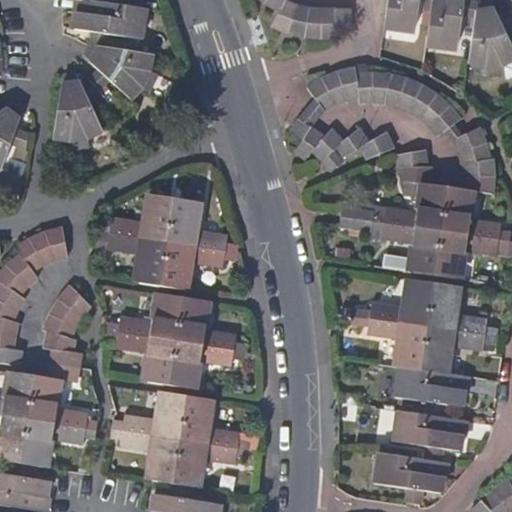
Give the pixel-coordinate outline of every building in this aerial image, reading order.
[(90,47),(105,49),(107,35),(141,39),(143,24),(135,23),(137,8),(80,0),(78,0),(75,0),(74,14),(77,15),(75,29),(92,32),(90,47)] [(272,5),(280,9),(284,0),(265,0),(265,1),(272,5)] [(289,31),(296,5),(286,0),(284,0),(280,9),(272,25),(289,31)] [(388,0),(386,17),(400,19),(399,28),(415,30),(419,0),(388,0)] [(475,16),(477,0),(473,0),(432,0),(428,35),(441,37),(441,45),(457,47),(462,14),(475,16)] [(511,26),(511,12),(511,10),(499,16),(491,0),(477,0),(475,16),(468,62),(485,65),(486,74),(504,72),(503,61),(511,57),(511,44),(505,30),(511,26)] [(308,7),(296,5),(289,31),(306,35),(308,7)] [(322,7),(308,7),(306,35),(322,36),(322,7)] [(335,8),(322,7),(322,36),(335,36),(335,24),(335,8)] [(351,8),(335,8),(335,24),(351,23),(351,8)] [(94,87),(98,93),(110,81),(130,99),(140,88),(149,92),(157,75),(148,72),(151,55),(105,49),(90,47),(84,57),(99,71),(89,80),(94,87)] [(347,100),(360,98),(356,75),(355,70),(339,74),(347,100)] [(339,74),(322,80),(335,106),(347,100),(339,74)] [(373,74),(356,75),(360,98),(361,104),(374,103),(373,74)] [(391,76),(373,74),(374,103),(386,104),(391,76)] [(104,100),(98,93),(94,87),(84,93),(77,78),(74,75),(64,77),(54,138),(70,141),(71,149),(90,147),(89,138),(102,131),(90,106),(104,100)] [(399,107),(407,81),(391,76),(386,104),(399,107)] [(335,106),(322,80),(309,88),(325,112),(335,106)] [(423,87),(407,81),(399,107),(410,112),(423,87)] [(421,119),(437,96),(423,87),(410,112),(421,119)] [(430,127),(450,107),(437,96),(421,119),(430,127)] [(0,111),(0,170),(10,144),(25,150),(27,135),(15,130),(22,112),(20,112),(10,104),(0,111)] [(461,119),(450,107),(430,127),(439,136),(461,119)] [(291,131),(303,141),(311,129),(299,120),(291,131)] [(305,159),(313,151),(324,138),(311,129),(303,141),(295,151),(305,159)] [(454,141),(458,153),(487,144),(480,129),(454,141)] [(338,147),(344,142),(332,130),(324,138),(313,151),(322,161),(333,151),(338,147)] [(345,157),(361,148),(370,143),(360,130),(344,142),(338,147),(345,157)] [(387,135),(370,143),(361,148),(368,160),(395,149),(387,135)] [(490,160),(487,144),(458,153),(462,165),(465,164),(490,160)] [(333,151),(322,161),(331,171),(342,162),(333,151)] [(401,168),(427,168),(425,151),(397,155),(398,168),(401,168)] [(493,160),(490,160),(465,164),(466,178),(495,178),(493,160)] [(402,182),(426,185),(430,186),(431,169),(427,168),(401,168),(402,182)] [(495,178),(466,178),(464,191),(469,191),(494,194),(495,178)] [(441,233),(447,188),(430,186),(426,185),(425,199),(420,198),(418,214),(386,210),(385,216),(373,214),(372,222),(441,233)] [(441,233),(508,243),(509,235),(500,233),(501,226),(470,221),(472,205),(467,204),(469,191),(464,191),(447,188),(441,233)] [(168,243),(174,199),(154,196),(152,209),(146,208),(144,223),(113,218),(111,226),(101,224),(99,233),(168,243)] [(168,243),(236,254),(237,246),(227,245),(227,237),(196,231),(198,217),(194,216),(196,203),(174,199),(168,243)] [(372,222),(373,214),(373,212),(309,204),(315,225),(321,224),(339,227),(371,232),(371,231),(372,222)] [(441,233),(372,222),(371,231),(382,232),(381,240),(413,245),(411,259),(416,260),(414,273),(435,276),(441,233)] [(45,234),(54,259),(65,257),(62,230),(45,234)] [(139,283),(161,286),(168,243),(99,233),(98,241),(109,242),(108,248),(138,254),(136,269),(141,270),(139,283)] [(508,243),(441,233),(435,276),(457,279),(459,266),(464,267),(466,252),(497,256),(498,249),(507,250),(508,243)] [(43,265),(54,259),(45,234),(30,240),(43,265)] [(43,265),(30,240),(15,249),(19,255),(32,272),(43,265)] [(236,254),(168,243),(161,286),(182,290),(184,278),(189,278),(192,262),(223,267),(224,261),(234,263),(236,254)] [(36,278),(32,272),(19,255),(6,266),(26,287),(36,278)] [(18,296),(26,287),(6,266),(0,273),(0,283),(1,284),(18,296)] [(428,328),(434,284),(413,281),(410,294),(405,294),(403,308),(372,304),(370,311),(360,310),(359,318),(428,328)] [(1,284),(0,284),(0,301),(17,310),(23,300),(18,296),(1,284)] [(454,287),(434,284),(428,328),(496,338),(497,331),(486,329),(487,321),(456,316),(458,301),(452,301),(454,287)] [(59,299),(83,316),(90,307),(70,286),(59,299)] [(109,332),(177,343),(184,299),(163,296),(161,309),(156,309),(154,323),(121,318),(120,326),(111,324),(109,332)] [(83,316),(59,299),(49,314),(76,327),(83,316)] [(177,343),(245,353),(246,347),(237,345),(238,337),(206,332),(208,317),(204,316),(206,302),(184,299),(177,343)] [(17,310),(0,301),(0,318),(12,322),(17,310)] [(44,330),(47,332),(70,339),(76,327),(49,314),(44,330)] [(17,324),(12,322),(0,318),(0,333),(14,336),(17,324)] [(421,371),(428,328),(359,318),(357,326),(368,327),(367,334),(398,339),(396,355),(402,355),(400,368),(408,369),(421,371)] [(496,338),(428,328),(421,371),(441,374),(443,362),(449,363),(452,347),(483,352),(484,345),(495,346),(496,338)] [(43,348),(52,350),(72,353),(74,341),(70,339),(47,332),(43,348)] [(170,386),(177,343),(109,332),(108,341),(117,342),(117,348),(149,353),(146,370),(151,370),(149,383),(170,386)] [(0,348),(13,350),(14,336),(0,333),(0,348)] [(177,343),(170,386),(192,390),(194,377),(198,378),(201,362),(233,367),(234,361),(244,362),(245,353),(177,343)] [(13,350),(0,348),(0,363),(19,366),(20,351),(13,350)] [(52,350),(50,364),(78,368),(80,355),(72,353),(52,350)] [(78,368),(50,364),(48,378),(56,379),(76,383),(78,368)] [(441,374),(421,371),(408,369),(406,383),(398,382),(396,397),(428,402),(427,416),(440,418),(443,404),(461,406),(463,393),(465,393),(468,378),(441,374)] [(0,416),(26,421),(33,376),(13,373),(11,387),(7,387),(4,402),(0,401),(0,416)] [(56,379),(48,378),(33,376),(26,421),(95,432),(96,423),(87,422),(88,416),(56,410),(57,395),(53,394),(56,379)] [(112,421),(111,431),(180,441),(187,396),(167,393),(165,408),(160,407),(157,422),(123,417),(122,423),(112,421)] [(187,396),(180,441),(247,452),(248,443),(239,442),(239,436),(208,431),(211,416),(205,415),(208,399),(187,396)] [(466,422),(440,418),(427,416),(405,413),(403,427),(395,426),(393,441),(426,446),(425,461),(439,463),(441,449),(459,451),(466,422)] [(0,460),(17,463),(20,464),(26,421),(0,416),(0,447),(1,447),(0,451),(0,460)] [(20,464),(32,466),(42,467),(43,455),(49,455),(51,440),(83,445),(84,439),(94,440),(95,432),(26,421),(20,464)] [(152,481),(173,484),(180,441),(111,431),(110,438),(119,440),(119,445),(152,451),(149,467),(154,468),(152,481)] [(173,484),(188,487),(194,488),(195,475),(201,475),(203,459),(235,465),(236,459),(246,460),(247,452),(180,441),(173,484)] [(439,463),(425,461),(387,455),(385,469),(378,468),(376,483),(408,489),(406,503),(420,505),(423,491),(441,494),(442,492),(443,479),(446,479),(448,464),(439,463)] [(30,480),(32,466),(20,464),(17,463),(15,477),(0,474),(0,505),(7,507),(22,509),(41,511),(46,511),(48,499),(46,498),(48,483),(30,480)] [(148,511),(218,511),(219,507),(186,501),(188,487),(173,484),(170,498),(154,496),(151,511),(148,510),(148,511)] [(508,511),(511,511),(511,488),(510,484),(494,491),(508,511)] [(508,511),(494,491),(482,502),(490,511),(508,511)] [(490,511),(482,502),(471,511),(490,511)]
